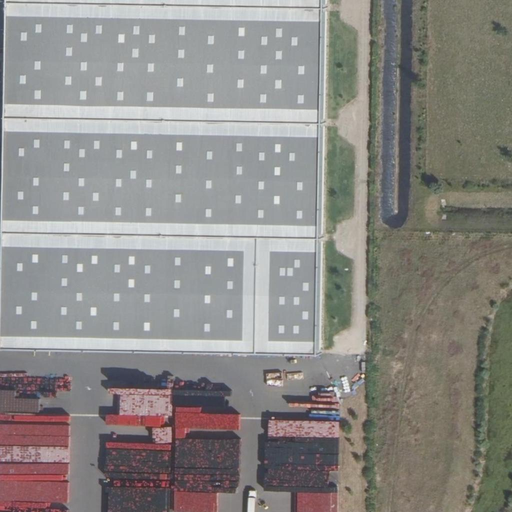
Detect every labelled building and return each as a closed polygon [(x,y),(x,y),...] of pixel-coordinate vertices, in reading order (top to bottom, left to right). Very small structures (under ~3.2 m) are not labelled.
[(0,0),(0,43),(11,43),(10,103),(0,102),(0,131),(5,131),(1,351),(323,357),(329,0),(0,0)] [(161,475),(197,476),(197,439),(184,439),(184,427),(175,427),(175,391),(152,391),(152,390),(114,389),(113,423),(162,423),(161,475)] [(45,439),(46,397),(1,396),(0,437),(0,459),(70,462),(70,440),(45,439)] [(204,398),(203,424),(230,425),(231,399),(204,398)] [(339,507),(340,455),(272,453),(272,470),(316,471),(315,507),(339,507)] [(172,511),(173,491),(115,489),(114,511),(172,511)]
